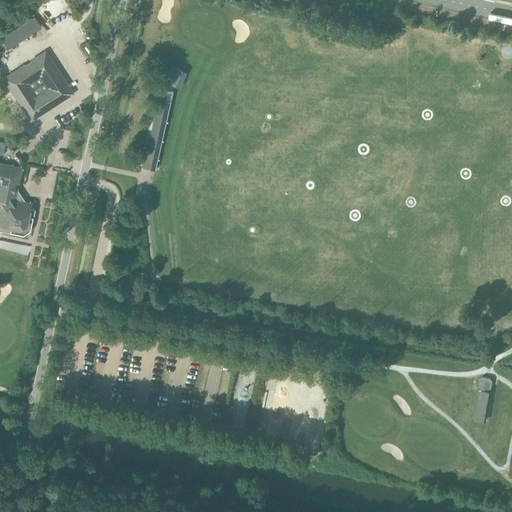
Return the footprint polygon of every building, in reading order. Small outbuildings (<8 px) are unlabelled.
[(7,47),(41,26),(35,16),(1,38),(7,47)] [(72,93),(45,52),(4,78),(31,119),(72,93)] [(168,80),(180,85),(186,68),(175,64),(168,80)] [(155,169),(172,90),(160,87),(154,112),(155,112),(150,137),(149,137),(142,167),(155,169)] [(14,200),(20,168),(0,163),(0,207),(2,208),(0,216),(0,223),(20,228),(25,225),(30,203),(14,200)] [(482,422),(488,391),(490,389),(492,381),(490,378),(482,376),(479,378),(477,387),(479,389),(474,420),(482,422)]
